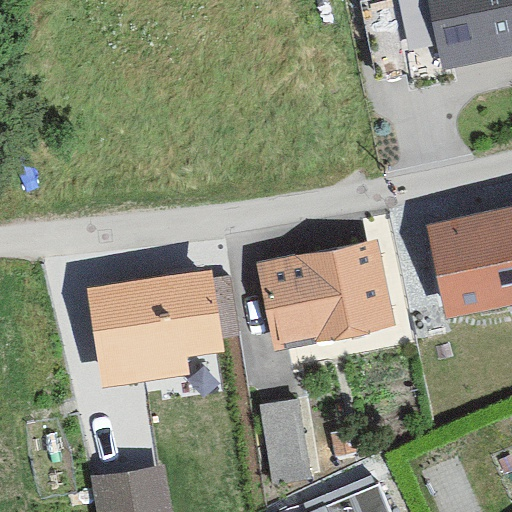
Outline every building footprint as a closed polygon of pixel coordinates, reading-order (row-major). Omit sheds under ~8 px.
[(511,0),(395,0),(405,42),(440,34),(445,60),(511,45),(511,0)] [(511,219),(438,234),(456,322),(511,310),(511,219)] [(395,329),(381,250),(265,270),(279,349),(395,329)] [(225,274),(94,289),(105,387),(190,378),(188,357),(233,352),(225,274)] [(309,481),(299,403),(262,408),(272,486),(309,481)] [(170,511),(160,463),(97,476),(104,511),(170,511)] [(325,511),(390,511),(377,479),(321,501),(325,511)]
